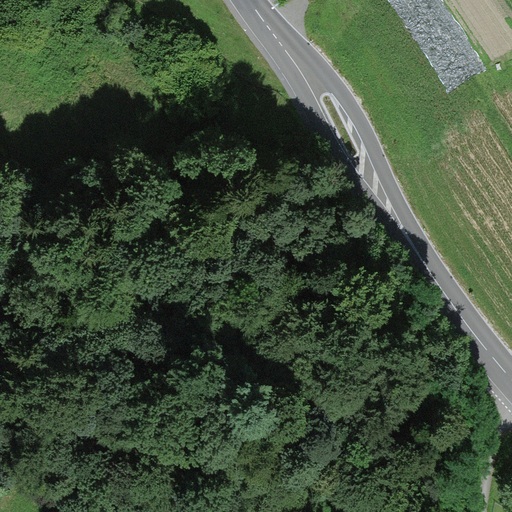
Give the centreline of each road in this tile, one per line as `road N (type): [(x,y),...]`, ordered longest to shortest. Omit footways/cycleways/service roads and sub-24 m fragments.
road 1 (tertiary): [(511,378),(443,290),(324,97),(250,0)]
road 2 (track): [(478,511),(495,422),(511,397)]
